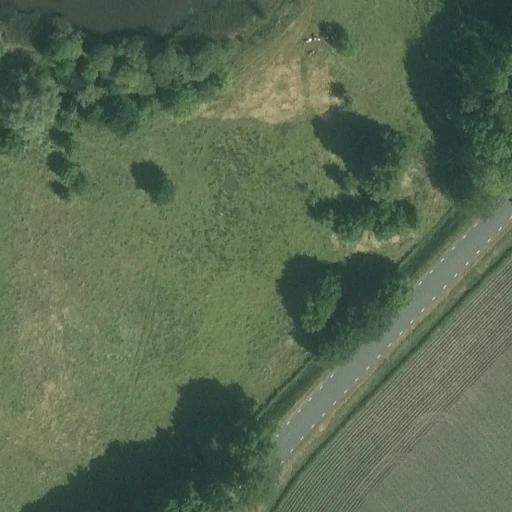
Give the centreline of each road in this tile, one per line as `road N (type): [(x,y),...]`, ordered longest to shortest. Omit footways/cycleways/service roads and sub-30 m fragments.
road 1 (unclassified): [(240,511),(317,411),(511,214)]
road 2 (track): [(295,437),(244,456),(181,511)]
